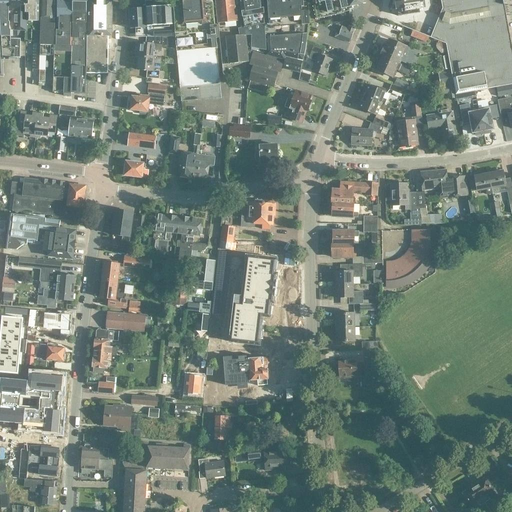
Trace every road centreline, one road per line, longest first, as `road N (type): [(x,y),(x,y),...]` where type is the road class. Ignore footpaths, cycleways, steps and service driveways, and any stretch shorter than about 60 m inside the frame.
road 1 (residential): [(64,511),(98,262),(100,187)]
road 2 (residential): [(323,485),(309,285),(313,173)]
road 3 (residential): [(100,187),(201,200),(313,173)]
road 4 (residential): [(511,148),(417,162),(317,160)]
road 5 (residential): [(317,160),(377,0)]
road 6 (residential): [(377,511),(511,436)]
road 7 (residential): [(195,499),(323,485)]
